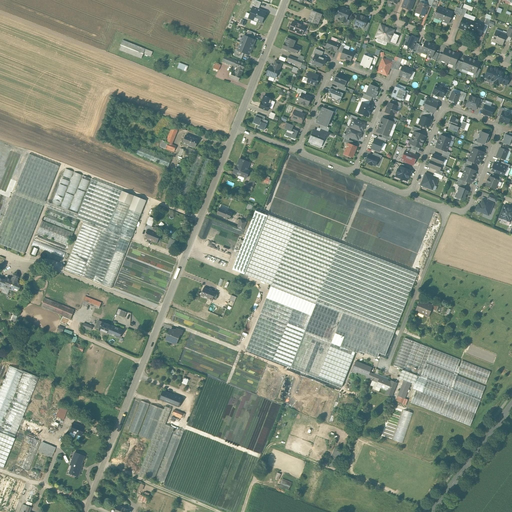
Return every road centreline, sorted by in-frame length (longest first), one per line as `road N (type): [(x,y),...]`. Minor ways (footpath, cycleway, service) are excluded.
road 1 (residential): [(84,511),(236,127)]
road 2 (residential): [(449,211),(469,206),(498,132),(489,123),(447,109),(409,195)]
road 3 (residential): [(354,174),(385,95),(382,80),(333,68),(297,151)]
road 4 (residential): [(339,0),(511,67)]
road 5 (residential): [(385,368),(449,211)]
road 6 (residential): [(236,127),(285,0)]
road 7 (secondary): [(432,511),(511,405)]
road 8 (track): [(103,463),(219,511)]
